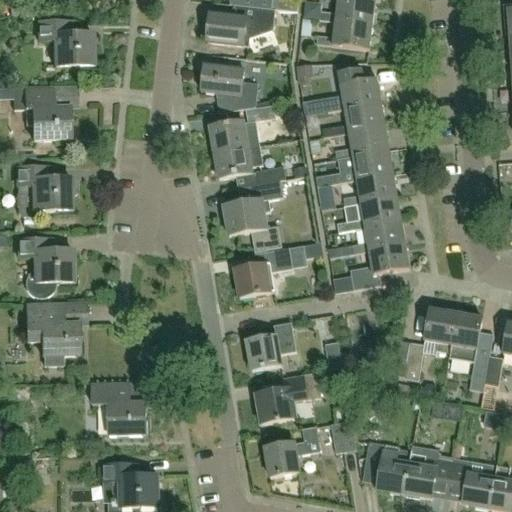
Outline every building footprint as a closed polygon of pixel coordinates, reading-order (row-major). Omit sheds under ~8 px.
[(244,10),(245,0),(238,0),(237,9),(244,10)] [(299,5),(273,2),(272,13),(276,14),(276,13),(298,16),(299,5)] [(375,6),(339,2),(337,16),(321,15),(320,23),(336,25),(373,30),(375,6)] [(237,9),(232,9),(230,21),(210,19),(210,23),(205,23),(204,32),(209,34),(208,47),(249,51),(250,42),(273,35),(276,14),(272,13),(244,10),(237,9)] [(44,11),(33,11),(10,12),(11,20),(33,19),(44,19),(44,11)] [(303,22),(301,38),(311,39),(313,23),(303,22)] [(55,71),(94,71),(93,38),(67,38),(67,25),(39,26),(39,45),(55,45),(55,71)] [(373,30),(336,25),(334,41),(319,39),(318,48),(370,54),(373,30)] [(256,111),(257,94),(258,88),(243,86),(245,75),(205,69),(202,97),(217,98),(219,117),(246,113),(256,111)] [(339,77),(341,89),(344,104),(328,107),(330,116),(345,113),(382,107),(377,82),(364,85),(362,73),(339,77)] [(25,90),(25,92),(14,92),(14,113),(25,113),(26,128),(33,128),(33,145),(70,144),(69,112),(54,112),(54,89),(25,90)] [(0,103),(12,103),(11,91),(0,91),(0,103)] [(348,128),(332,131),(322,133),(324,141),(333,140),(349,137),(386,131),(382,107),(345,113),(348,128)] [(256,111),(246,113),(249,127),(276,122),(274,109),(256,111)] [(255,130),(245,132),(244,127),(210,133),(215,158),(234,154),(248,152),(248,151),(247,141),(257,139),(255,130)] [(386,131),(349,137),(352,152),(336,154),(337,163),(338,163),(390,154),(386,131)] [(248,151),(248,152),(234,154),(215,158),(219,183),(253,177),(252,171),(264,169),(261,149),(248,151)] [(341,178),(331,180),(317,181),(319,191),(333,189),(357,185),(394,178),(390,154),(338,163),(341,178)] [(259,189),(282,185),(287,184),(285,170),(257,175),(259,189)] [(45,184),(45,172),(17,173),(19,218),(23,222),(36,222),(35,215),(72,214),(71,200),(75,200),(77,197),(77,187),(74,185),(71,185),(71,184),(45,184)] [(394,178),(357,185),(360,199),(344,202),(345,211),(361,208),(398,202),(394,178)] [(282,185),(259,189),(240,192),(242,208),(225,210),(230,240),(253,236),(256,256),(267,255),(267,254),(282,251),(279,230),(268,232),(266,216),(271,215),(269,204),(284,202),(282,185)] [(364,224),(348,226),(337,228),(338,236),(349,234),(360,232),(402,225),(398,202),(361,208),(364,224)] [(367,243),(368,247),(347,250),(348,259),(369,255),(406,249),(402,225),(360,232),(362,244),(367,243)] [(55,292),(56,287),(73,286),(72,255),(47,256),(47,243),(18,244),(19,262),(34,262),(34,275),(31,276),(29,278),(28,280),(26,284),(26,288),(28,294),(32,298),(35,301),(40,302),(45,301),(49,299),(53,296),(55,292)] [(273,255),(275,267),(235,273),(240,301),(275,296),(272,275),(292,272),(291,264),(307,262),(305,249),(273,255)] [(406,249),(369,255),(372,271),(351,274),(352,280),(334,283),(336,297),(382,289),(380,278),(410,273),(406,249)] [(62,369),(62,360),(78,360),(78,327),(62,328),(61,308),(26,309),(26,330),(41,330),(42,360),(43,360),(43,370),(62,369)] [(450,357),(456,317),(431,312),(426,344),(439,347),(438,355),(450,357)] [(456,317),(450,357),(449,362),(475,366),(472,386),(470,394),(484,396),(485,388),(490,360),(476,357),(477,353),(483,322),(456,317)] [(297,355),(294,339),(292,325),(274,328),(276,340),(247,345),(252,374),(281,369),(280,358),(291,357),(297,355)] [(352,351),(363,351),(362,329),(351,330),(352,351)] [(32,332),(21,332),(22,364),(34,363),(32,332)] [(339,346),(326,348),(330,373),(343,371),(339,346)] [(413,347),(410,368),(397,366),(395,379),(408,381),(407,383),(417,384),(423,348),(413,347)] [(504,362),(490,360),(485,388),(499,390),(504,362)] [(318,376),(273,383),(275,395),(257,398),(261,427),(296,422),(293,406),(322,401),(318,376)] [(427,386),(421,394),(425,402),(434,403),(439,396),(436,388),(427,386)] [(109,439),(146,438),(145,406),(129,407),(129,387),(92,388),(92,410),(108,409),(109,439)] [(435,407),(434,419),(462,423),(464,411),(435,407)] [(352,425),(331,428),(336,458),(357,454),(352,425)] [(303,433),(305,445),(294,447),(294,446),(265,451),(270,480),(299,475),(296,458),(311,456),(311,457),(321,456),(317,430),(303,433)] [(407,479),(411,455),(398,453),(398,450),(368,445),(361,485),(378,488),(377,493),(404,498),(407,479)] [(412,449),(411,455),(407,479),(404,498),(431,503),(432,497),(448,500),(454,462),(454,461),(441,459),(438,453),(412,449)] [(497,470),(454,462),(448,500),(464,503),(463,508),(484,511),(489,511),(493,491),(497,470)] [(25,463),(12,464),(13,483),(26,482),(25,463)] [(139,511),(158,511),(158,479),(131,479),(131,468),(104,468),(104,487),(119,487),(120,507),(109,507),(108,511),(139,511)] [(493,491),(489,511),(511,511),(511,485),(508,485),(510,472),(497,470),(493,491)]
